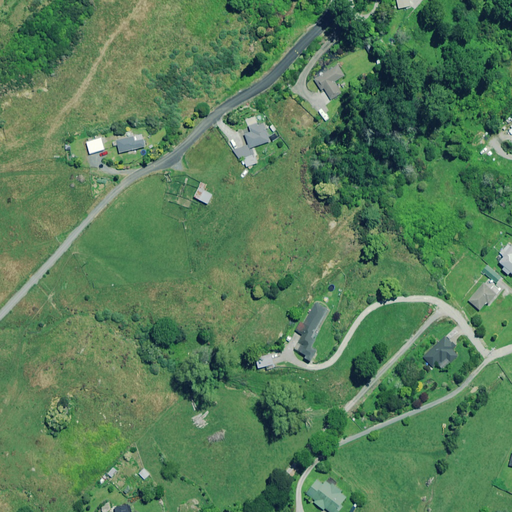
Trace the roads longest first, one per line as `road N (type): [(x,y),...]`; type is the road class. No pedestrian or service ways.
road 1 (residential): [(118,189),(176,154),(269,77),(336,0)]
road 2 (unclassified): [(0,316),(118,189)]
